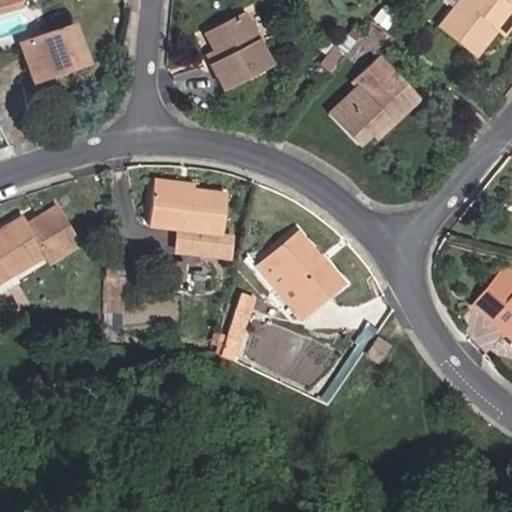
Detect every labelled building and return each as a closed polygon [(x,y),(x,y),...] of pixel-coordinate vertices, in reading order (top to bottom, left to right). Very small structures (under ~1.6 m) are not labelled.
[(511,0),(460,0),(457,4),(439,26),(475,55),(497,29),(511,9),(511,0)] [(503,35),(511,23),(511,9),(497,29),(503,35)] [(215,47),(220,56),(210,61),(225,90),(273,65),(245,11),(207,31),(215,47)] [(386,31),(372,19),(362,31),(357,37),(366,44),(371,48),(386,31)] [(65,69),(86,62),(73,25),(21,43),(31,73),(62,62),(65,69)] [(362,31),(355,25),(337,47),(344,53),(345,52),(357,37),(362,31)] [(371,48),(376,53),(391,34),(386,31),(371,48)] [(366,44),(357,37),(345,52),(353,59),(366,44)] [(344,53),(337,47),(336,46),(322,63),(330,70),(344,53)] [(215,47),(205,52),(210,61),(220,56),(215,47)] [(378,118),(382,114),(387,119),(391,123),(419,97),(379,55),(353,80),(359,86),(328,115),(357,145),(369,133),(382,121),(378,118)] [(31,73),(34,80),(65,69),(62,62),(31,73)] [(369,133),(375,139),(391,123),(387,119),(382,114),(378,118),(382,121),(369,133)] [(153,180),(147,225),(183,229),(219,234),(224,194),(190,189),(191,185),(153,180)] [(25,226),(21,219),(0,230),(0,274),(8,269),(11,275),(42,257),(45,263),(77,245),(55,208),(25,226)] [(180,249),(217,253),(219,234),(183,229),(180,249)] [(318,258),(298,233),(265,260),(307,312),(336,288),(314,260),(318,258)] [(342,283),(320,256),(318,258),(314,260),(336,288),(342,283)] [(260,263),(303,315),(307,312),(265,260),(260,263)] [(11,275),(8,269),(0,274),(0,292),(16,283),(11,275)] [(509,338),(511,335),(511,278),(501,269),(470,305),(491,322),(509,338)] [(238,339),(250,310),(236,305),(224,333),(238,339)] [(394,348),(380,338),(368,356),(381,365),(394,348)]
